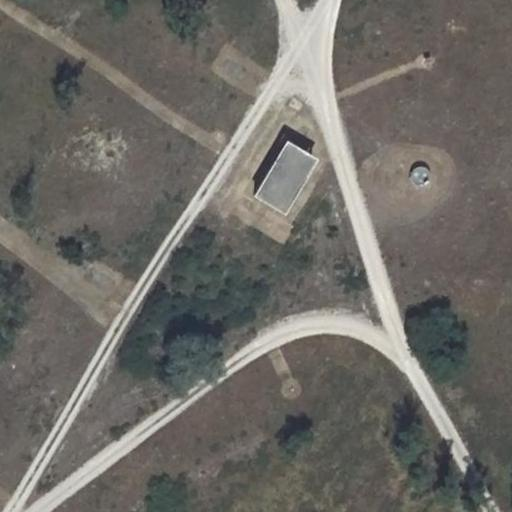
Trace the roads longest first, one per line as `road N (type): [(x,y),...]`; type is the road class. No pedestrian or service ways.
road 1 (track): [(12,511),(127,307),(330,0)]
road 2 (track): [(306,47),(412,366),(491,511)]
road 3 (track): [(27,511),(266,341),(317,319),(378,336),(412,366)]
